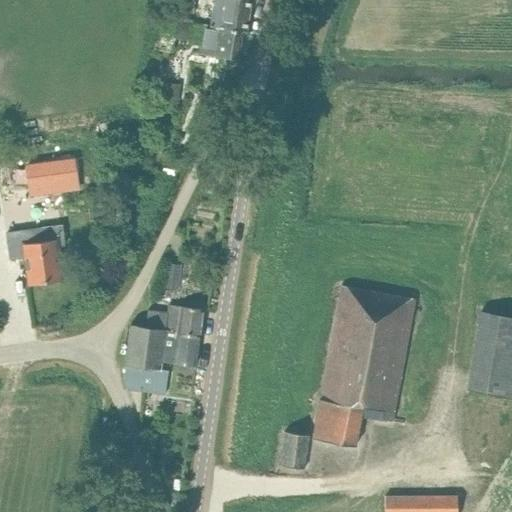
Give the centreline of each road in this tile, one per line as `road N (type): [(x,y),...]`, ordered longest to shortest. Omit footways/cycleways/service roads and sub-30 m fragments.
road 1 (unclassified): [(198,511),(261,61)]
road 2 (unclassified): [(102,349),(129,311),(217,128),(261,61)]
road 3 (unclassified): [(159,511),(102,349)]
